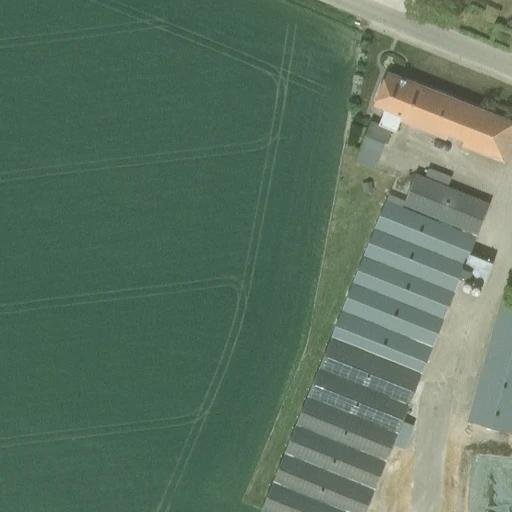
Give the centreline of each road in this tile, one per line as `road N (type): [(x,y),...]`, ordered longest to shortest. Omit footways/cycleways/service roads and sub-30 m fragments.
road 1 (unknown): [(511,198),(507,235),(443,389),(430,511)]
road 2 (unclassified): [(511,68),(343,0)]
